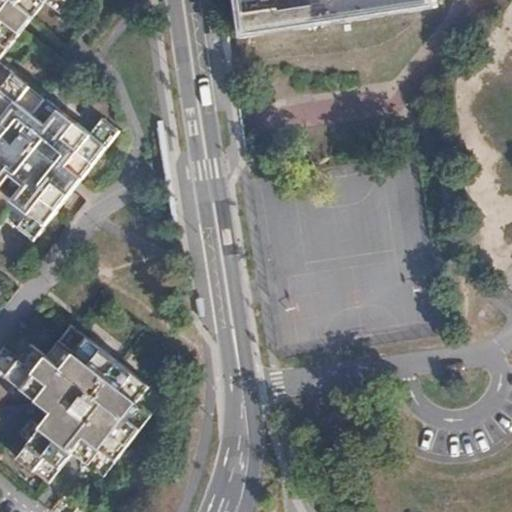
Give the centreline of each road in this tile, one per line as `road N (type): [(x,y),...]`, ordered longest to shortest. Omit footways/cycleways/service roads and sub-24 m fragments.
road 1 (tertiary): [(245,511),(256,427),(190,0)]
road 2 (tertiary): [(173,0),(232,396),(213,497)]
